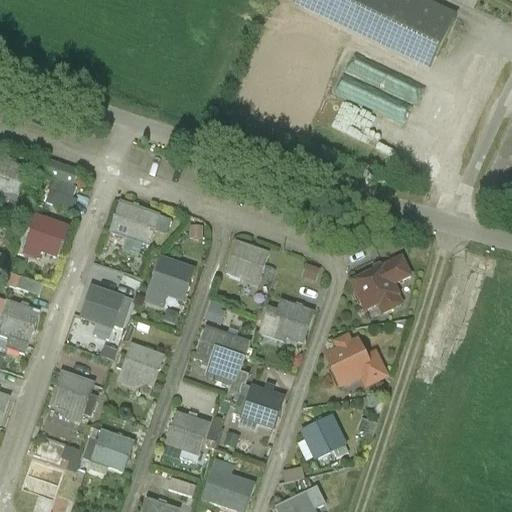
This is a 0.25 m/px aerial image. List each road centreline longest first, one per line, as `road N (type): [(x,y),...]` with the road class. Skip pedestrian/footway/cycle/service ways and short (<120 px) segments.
road 1 (unclassified): [(511,245),(128,116)]
road 2 (residential): [(226,217),(344,261),(263,511)]
road 3 (residential): [(0,508),(107,176)]
road 4 (residential): [(226,217),(131,511)]
road 5 (track): [(448,226),(357,511)]
road 6 (unclassified): [(128,116),(0,67)]
road 7 (residential): [(107,176),(226,217)]
